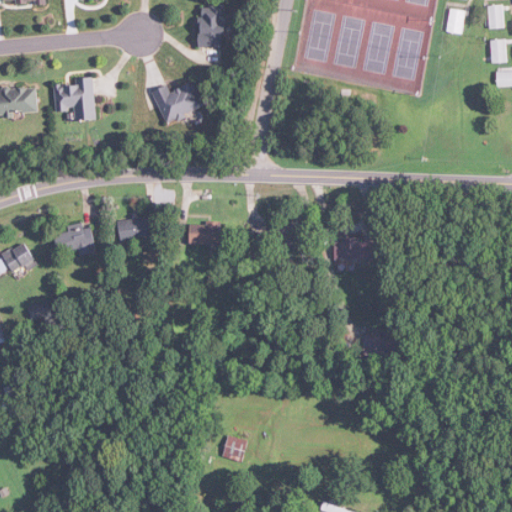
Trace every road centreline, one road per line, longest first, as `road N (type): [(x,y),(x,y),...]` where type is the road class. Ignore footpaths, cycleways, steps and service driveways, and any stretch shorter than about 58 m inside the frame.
road 1 (residential): [(511,184),(177,175),(64,185),(0,202)]
road 2 (residential): [(0,48),(145,34)]
